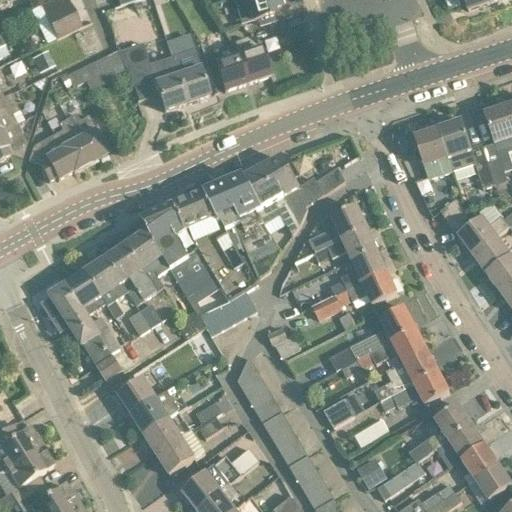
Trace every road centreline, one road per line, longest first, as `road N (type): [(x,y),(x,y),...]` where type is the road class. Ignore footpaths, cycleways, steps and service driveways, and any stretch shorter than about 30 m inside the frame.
road 1 (tertiary): [(0,252),(91,205),(354,101)]
road 2 (residential): [(511,385),(434,263),(354,101)]
road 3 (residential): [(114,511),(0,277)]
road 4 (tertiary): [(354,101),(511,49)]
